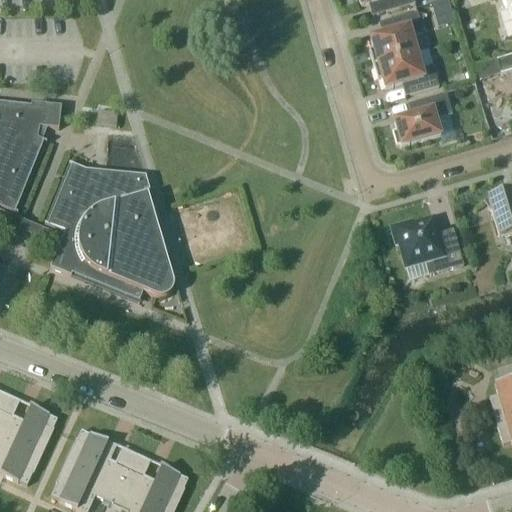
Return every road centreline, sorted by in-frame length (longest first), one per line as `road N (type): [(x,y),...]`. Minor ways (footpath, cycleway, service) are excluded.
road 1 (residential): [(511,153),(370,194),(317,0)]
road 2 (residential): [(247,454),(0,354)]
road 3 (residential): [(392,511),(247,454)]
